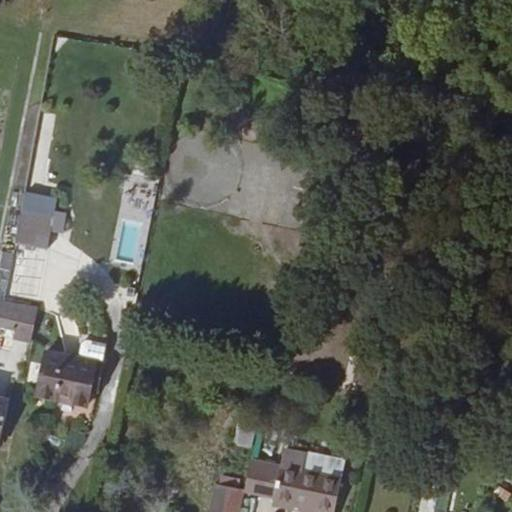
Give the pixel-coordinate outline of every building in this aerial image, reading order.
[(16,244),(48,247),(50,228),(58,229),(61,196),(21,192),(16,244)] [(0,303),(9,259),(0,257),(0,303)] [(0,337),(10,339),(9,346),(28,350),(35,312),(0,306),(0,337)] [(85,412),(93,370),(40,359),(32,402),(85,412)] [(275,468),(244,462),(237,493),(290,506),(297,472),(293,471),(297,455),(279,451),(275,468)] [(297,472),(290,506),(293,506),(292,511),(324,511),(332,480),(297,472)] [(227,511),(230,500),(211,496),(207,511),(227,511)]
